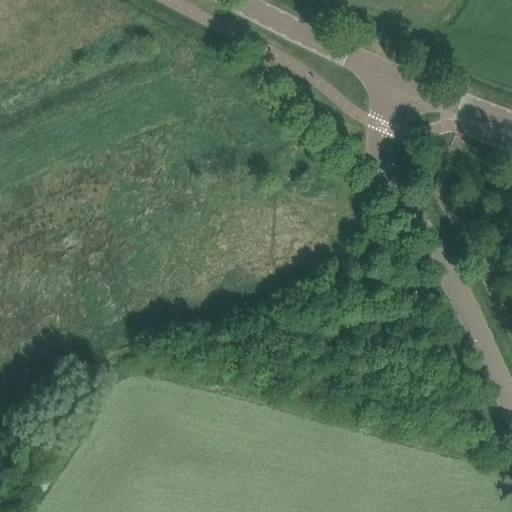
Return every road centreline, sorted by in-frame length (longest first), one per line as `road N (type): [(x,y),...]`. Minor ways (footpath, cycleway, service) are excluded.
road 1 (tertiary): [(511,405),(383,165),(402,79)]
road 2 (tertiary): [(402,79),(240,0)]
